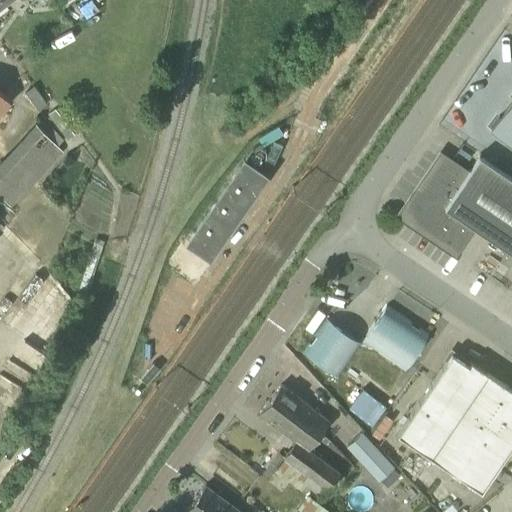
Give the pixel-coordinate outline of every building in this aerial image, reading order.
[(0,0),(0,8),(10,0),(0,0)] [(90,0),(89,0),(81,7),(88,17),(98,10),(90,0)] [(33,86),(24,92),(37,110),(45,103),(33,86)] [(0,91),(0,109),(9,100),(0,91)] [(511,97),(490,127),(511,143),(511,97)] [(48,113),(47,114),(67,140),(74,134),(55,108),(48,113)] [(35,125),(0,161),(0,197),(9,207),(62,151),(57,145),(63,140),(51,127),(45,134),(35,125)] [(511,254),(511,178),(478,155),(466,172),(441,155),(400,215),(454,252),(471,226),(511,254)] [(186,243),(208,259),(265,176),(243,160),(186,243)] [(406,369),(428,334),(385,305),(361,341),(406,369)] [(338,377),(361,343),(325,318),(302,352),(338,377)] [(467,421),(495,379),(470,362),(468,365),(451,354),(396,434),(438,463),(467,421)] [(511,390),(495,379),(467,421),(509,449),(511,444),(511,390)] [(280,384),(269,399),(326,441),(328,440),(319,433),(328,421),(280,384)] [(326,441),(269,399),(258,413),(294,440),(283,456),(311,477),(305,484),(322,497),(339,474),(306,449),(316,437),(325,443),(326,441)] [(467,421),(438,463),(480,491),(509,449),(467,421)] [(361,433),(346,446),(378,480),(392,467),(361,433)] [(194,498),(211,511),(240,511),(205,485),(194,498)] [(321,505),(307,495),(293,511),(326,511),(320,507),(321,505)] [(211,511),(194,498),(183,511),(211,511)]
